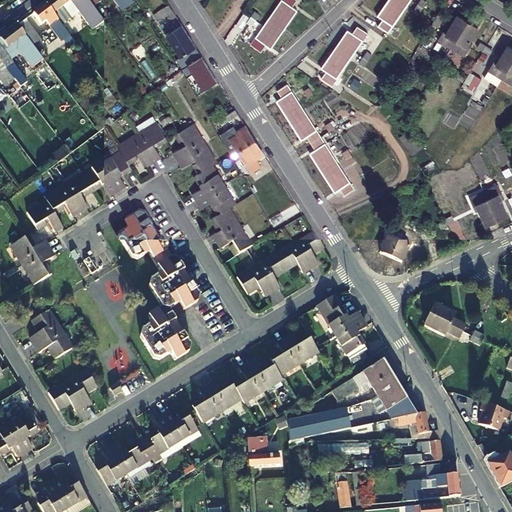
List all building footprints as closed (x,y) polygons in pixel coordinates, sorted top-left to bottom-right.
[(86,0),(52,0),(46,5),(60,23),(70,15),(64,7),(72,1),(90,25),(100,18),(93,9),(86,0)] [(86,0),(93,9),(100,3),(98,0),(86,0)] [(282,0),(269,19),(282,28),(295,10),(290,7),(295,0),(294,0),(282,0)] [(324,13),(332,6),(326,0),(325,0),(320,6),(324,13)] [(404,6),(395,0),(388,0),(378,15),(383,19),(378,26),(387,32),(404,6)] [(46,5),(33,15),(41,25),(46,22),(50,28),(52,27),(58,35),(63,41),(70,36),(60,23),(46,5)] [(159,11),(163,18),(169,14),(173,20),(176,17),(168,5),(159,11)] [(441,6),(431,24),(436,26),(446,9),(441,6)] [(158,21),(163,18),(159,11),(154,14),(158,21)] [(250,19),(255,22),(259,17),(253,13),(250,19)] [(451,48),(467,21),(457,15),(445,33),(442,32),(437,40),(451,48)] [(195,48),(181,26),(172,32),(170,28),(163,18),(158,21),(181,57),(195,48)] [(255,22),(250,19),(246,23),(252,27),(255,22)] [(282,28),(269,19),(263,28),(252,44),(261,50),(265,44),(269,47),(282,28)] [(36,51),(38,54),(51,45),(45,37),(41,40),(26,20),(17,26),(25,36),(32,46),(36,51)] [(467,21),(451,48),(466,57),(471,48),(467,46),(478,28),(467,21)] [(172,32),(181,26),(179,22),(170,28),(172,32)] [(14,44),(25,36),(17,26),(0,39),(7,49),(14,44)] [(56,37),(58,35),(52,27),(50,28),(49,28),(56,37)] [(335,50),(348,59),(365,34),(357,28),(352,35),(347,31),(335,50)] [(25,51),(32,46),(25,36),(14,44),(22,53),(25,51)] [(481,53),(485,48),(479,44),(476,50),(481,53)] [(32,46),(25,51),(28,56),(36,51),(32,46)] [(500,79),(511,60),(511,48),(508,46),(497,64),(493,62),(488,71),(500,79)] [(0,61),(0,62),(14,80),(20,75),(0,47),(0,61)] [(490,51),(485,48),(481,53),(487,57),(490,51)] [(348,59),(335,50),(322,68),(327,71),(323,78),(331,84),(348,59)] [(32,60),(35,64),(42,59),(41,58),(39,55),(32,60)] [(358,65),(362,69),(366,63),(361,60),(358,65)] [(511,60),(500,79),(511,85),(511,60)] [(0,81),(4,87),(14,80),(0,62),(0,81)] [(359,74),(362,69),(358,65),(354,71),(359,74)] [(476,76),(470,72),(462,85),(468,89),(474,92),(482,80),(476,76)] [(288,121),(303,111),(286,85),(277,90),(281,98),(276,101),(288,121)] [(386,118),(396,111),(392,105),(387,99),(378,106),(382,112),(386,118)] [(214,124),(219,121),(228,115),(224,110),(210,119),(214,124)] [(228,115),(219,121),(222,125),(238,115),(235,110),(228,115)] [(303,111),(288,121),(301,140),(306,137),(310,143),(319,137),(303,111)] [(329,126),(332,129),(340,123),(338,120),(329,126)] [(137,136),(153,162),(160,158),(152,145),(155,143),(157,147),(166,141),(155,124),(137,136)] [(426,154),(423,149),(418,143),(414,137),(410,130),(406,125),(394,133),(399,138),(403,145),(407,150),(411,156),(415,162),(419,168),(431,160),(426,154)] [(178,161),(204,144),(193,126),(175,136),(181,145),(184,143),(186,146),(173,153),(178,161)] [(255,141),(246,126),(236,133),(236,134),(230,138),(238,151),(254,141),(255,141)] [(120,152),(128,164),(137,159),(135,156),(138,154),(146,166),(153,162),(137,136),(118,148),(120,152)] [(319,137),(310,143),(314,150),(309,154),(322,173),(337,164),(319,137)] [(261,161),(259,162),(252,166),(249,161),(252,159),(254,162),(257,160),(265,156),(255,141),(254,141),(238,151),(256,180),(266,174),(267,176),(275,172),(268,161),(261,161)] [(204,144),(178,161),(182,168),(196,160),(197,163),(194,166),(200,175),(212,167),(216,165),(204,144)] [(338,155),(341,161),(356,151),(352,145),(338,155)] [(65,147),(52,154),(56,162),(69,154),(65,147)] [(356,151),(341,161),(345,165),(359,156),(356,151)] [(101,163),(117,190),(125,186),(119,177),(131,170),(128,164),(120,152),(101,163)] [(431,160),(419,168),(424,175),(435,167),(431,160)] [(81,176),(92,193),(104,186),(110,195),(117,190),(101,163),(81,176)] [(337,164),(322,173),(334,192),(339,189),(343,195),(352,189),(337,164)] [(212,167),(200,175),(195,178),(202,190),(192,196),(197,204),(224,187),(212,167)] [(62,188),(79,214),(86,210),(78,196),(81,195),(84,199),(92,193),(81,176),(62,188)] [(483,192),(497,220),(507,215),(498,196),(502,195),(497,186),(483,192)] [(224,187),(197,204),(202,211),(211,205),(218,217),(229,210),(236,205),(224,187)] [(46,203),(54,217),(63,211),(61,208),(63,206),(71,219),(79,214),(62,188),(44,199),(46,203)] [(497,220),(483,192),(469,198),(473,208),(476,206),(486,225),(497,220)] [(461,209),(457,198),(449,201),(453,213),(461,209)] [(54,217),(46,203),(26,215),(37,232),(49,224),(55,234),(62,229),(54,217)] [(175,361),(188,354),(190,347),(183,335),(182,336),(174,323),(175,322),(169,312),(179,305),(183,312),(197,304),(199,297),(193,286),(191,287),(183,275),(185,273),(178,262),(171,261),(166,253),(169,247),(162,236),(160,237),(153,224),(154,223),(146,210),(140,209),(126,218),(130,225),(120,231),(117,238),(131,259),(139,261),(148,254),(161,275),(150,281),(148,288),(162,309),(149,318),(153,325),(142,332),(140,338),(153,360),(160,361),(171,355),(175,361)] [(229,210),(218,217),(212,220),(217,229),(220,227),(222,231),(212,237),(216,244),(241,229),(229,210)] [(388,233),(386,238),(379,253),(390,258),(403,229),(388,222),(384,231),(388,233)] [(458,228),(456,222),(449,224),(452,230),(458,228)] [(450,231),(447,225),(441,228),(444,234),(450,231)] [(241,229),(216,244),(221,251),(231,245),(233,248),(230,249),(235,258),(246,252),(253,248),(241,229)] [(410,243),(413,245),(417,236),(403,229),(390,258),(401,263),(407,248),(410,243)] [(293,245),(311,271),(318,267),(312,257),(323,250),(313,233),(293,245)] [(21,267),(48,251),(44,244),(31,253),(28,249),(32,247),(26,239),(9,249),(21,267)] [(275,256),(285,273),(297,266),(303,276),(311,271),(293,245),(275,256)] [(48,251),(21,267),(33,287),(50,277),(45,268),(41,270),(39,267),(53,259),(48,251)] [(256,268),(273,295),(280,291),(273,281),(285,273),(275,256),(256,268)] [(273,295),(256,268),(237,280),(247,297),(259,290),(265,300),(273,295)] [(322,319),(334,338),(361,322),(357,314),(347,320),(340,308),(334,298),(316,309),(322,319)] [(428,317),(461,333),(464,325),(451,319),(453,315),(433,306),(428,317)] [(34,349),(60,332),(48,313),(31,324),(38,335),(29,341),(34,349)] [(461,333),(428,317),(423,329),(443,338),(445,334),(458,340),(461,333)] [(361,322),(334,338),(349,363),(367,352),(356,334),(365,328),(361,322)] [(60,332),(34,349),(38,356),(47,350),(54,362),(72,351),(60,332)] [(473,332),(471,337),(481,342),(483,337),(473,332)] [(316,350),(307,336),(301,341),(302,343),(299,344),(293,335),(286,339),(301,364),(318,353),(316,350)] [(481,342),(471,337),(468,343),(478,348),(481,342)] [(301,364),(286,339),(279,344),(285,354),(282,356),(280,353),(272,358),(273,362),(282,376),(301,364)] [(282,376),(273,362),(265,368),(266,371),(264,373),(257,362),(250,366),(265,391),(284,379),(282,376)] [(377,398),(397,385),(382,362),(333,393),(338,402),(359,390),(362,394),(371,389),(377,398)] [(265,391),(250,366),(242,372),(249,382),(246,384),(244,380),(233,387),(241,400),(243,404),(265,391)] [(66,385),(83,411),(90,407),(84,397),(97,389),(86,372),(66,385)] [(241,400),(233,387),(231,384),(221,390),(223,392),(220,393),(214,383),(205,388),(221,413),(241,400)] [(83,411),(66,385),(48,397),(58,413),(69,406),(75,416),(83,411)] [(377,398),(371,401),(380,415),(385,412),(391,421),(397,420),(417,416),(397,385),(377,398)] [(122,395),(116,387),(109,391),(115,400),(122,395)] [(221,413),(205,388),(199,392),(205,403),(202,405),(201,402),(190,408),(201,425),(221,413)] [(498,402),(505,404),(509,391),(502,389),(498,402)] [(507,412),(480,403),(478,411),(481,412),(476,424),(497,431),(501,418),(504,419),(507,412)] [(4,422),(4,423),(23,411),(21,406),(2,418),(4,422)] [(350,429),(346,409),(288,422),(290,442),(350,429)] [(8,429),(24,454),(31,450),(26,441),(37,434),(23,411),(4,423),(8,429)] [(161,418),(178,446),(198,434),(187,415),(175,422),(170,413),(161,418)] [(417,416),(397,420),(399,426),(416,423),(418,435),(420,435),(420,440),(428,440),(439,438),(438,432),(429,433),(425,414),(417,416)] [(178,446),(161,418),(154,422),(160,432),(140,443),(151,461),(178,446)] [(4,422),(0,424),(0,456),(11,450),(16,459),(24,454),(8,429),(4,423),(4,422)] [(249,467),(250,467),(280,465),(280,455),(263,456),(258,456),(257,445),(262,445),(275,442),(274,437),(272,432),(262,434),(262,438),(256,439),(256,441),(247,442),(248,451),(248,460),(249,467)] [(419,440),(412,441),(413,450),(420,450),(419,440)] [(318,453),(368,454),(368,443),(318,442),(318,453)] [(430,443),(430,448),(431,455),(427,455),(418,456),(419,459),(413,460),(413,464),(443,461),(440,442),(430,443)] [(151,461),(140,443),(122,454),(116,445),(108,450),(125,477),(151,461)] [(125,477),(108,450),(101,454),(107,464),(95,472),(105,489),(125,477)] [(483,460),(499,489),(511,481),(511,462),(507,454),(496,460),(492,455),(483,460)] [(151,461),(125,477),(128,482),(154,466),(151,461)] [(397,499),(398,504),(460,498),(457,465),(427,467),(428,482),(422,483),(423,490),(406,492),(403,492),(404,498),(397,499)] [(314,475),(316,503),(320,503),(319,491),(324,490),(323,483),(331,482),(331,475),(331,473),(314,475)] [(345,474),(335,475),(336,484),(347,483),(345,474)] [(356,499),(352,474),(348,474),(353,500),(356,499)] [(87,500),(76,483),(64,489),(59,480),(51,485),(67,511),(87,500)] [(423,490),(422,483),(422,482),(405,483),(406,492),(423,490)] [(341,509),(352,508),(347,483),(336,484),(341,509)] [(67,511),(51,485),(44,489),(50,499),(38,506),(41,511),(67,511)] [(87,500),(67,511),(82,511),(91,507),(87,500)] [(32,511),(26,501),(7,511),(6,511),(1,503),(0,504),(0,511),(32,511)]
